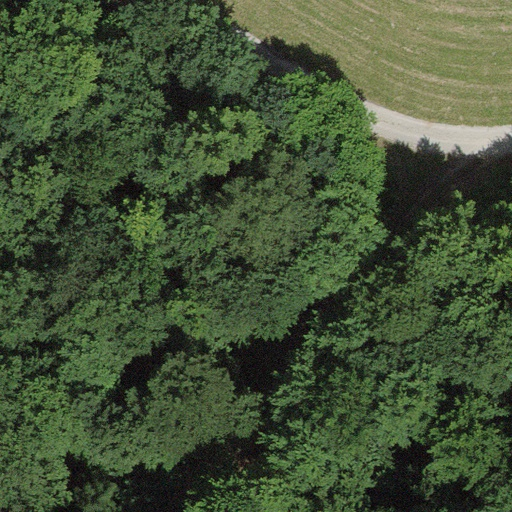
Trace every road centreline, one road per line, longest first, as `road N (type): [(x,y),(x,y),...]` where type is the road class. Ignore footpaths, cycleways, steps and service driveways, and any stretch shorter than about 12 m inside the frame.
road 1 (track): [(170,511),(439,146)]
road 2 (track): [(511,130),(439,146),(374,130),(164,6),(131,0)]
